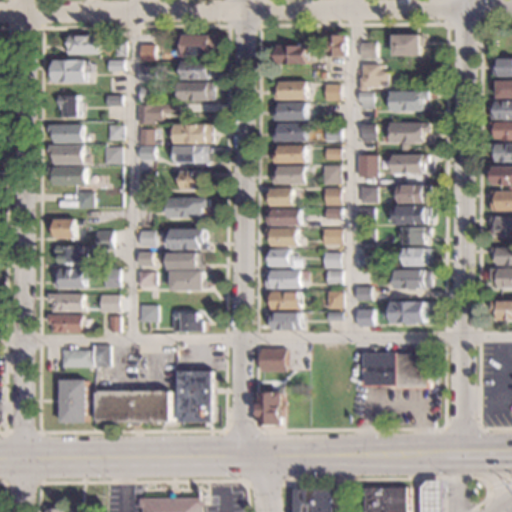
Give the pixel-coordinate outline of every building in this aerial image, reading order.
[(344,35),(348,35),(348,57),(329,57),(329,32),(344,32),(344,35)] [(422,56),(395,56),(396,34),(422,35),(422,56)] [(100,54),(69,54),(69,35),(100,35),(100,54)] [(215,57),(180,56),(178,54),(179,36),(183,36),(183,35),(216,35),(215,57)] [(126,57),(117,57),(117,40),(127,40),(126,57)] [(371,57),(359,57),(360,41),(371,41),(371,57)] [(141,60),(156,61),(157,45),(142,45),(141,60)] [(308,65),(278,65),(278,46),(308,46),(308,65)] [(511,76),(494,76),(495,57),(511,57),(511,76)] [(125,71),(110,71),(110,60),(125,60),(125,71)] [(88,64),(95,64),(96,74),(88,74),(88,82),(55,83),(55,80),(52,80),(52,64),(55,64),(55,61),(88,61),(88,64)] [(215,71),(210,71),(210,80),(183,79),(183,61),(215,61),(215,71)] [(381,70),(391,70),(390,81),(382,80),(382,86),(370,86),(370,90),(361,90),(361,78),(364,78),(364,65),(382,65),(381,70)] [(161,82),(139,82),(139,72),(143,72),(144,66),(161,67),(161,82)] [(309,100),(276,99),(276,89),(280,89),(280,81),(309,82),(309,100)] [(511,98),(499,98),(499,81),(511,81),(511,98)] [(214,101),(179,100),(180,82),(215,82),(214,101)] [(342,100),(327,100),(327,84),(342,84),(342,100)] [(157,102),(141,102),(141,87),(157,87),(157,102)] [(430,100),(424,100),(424,110),(393,110),(393,91),(430,91),(430,100)] [(375,109),(363,109),(363,102),(360,102),(361,92),(376,92),(375,109)] [(123,106),(108,106),(108,96),(123,95),(123,106)] [(81,117),(63,117),(63,106),(60,106),(60,96),(81,96),(81,117)] [(511,119),(492,119),(492,101),(511,101),(511,119)] [(308,120),(276,119),(276,108),(280,108),(280,102),(308,102),(308,120)] [(180,113),(164,112),(164,121),(155,121),(155,123),(139,123),(139,104),(180,104),(180,113)] [(511,122),(511,140),(503,140),(503,139),(496,138),(496,130),(491,130),(491,122),(511,122)] [(431,132),(425,132),(425,142),(392,142),(392,123),(431,123),(431,132)] [(213,143),(176,143),(176,124),(214,125),(213,143)] [(308,141),(275,141),(275,130),(279,130),(279,124),(308,124),(308,141)] [(377,141),(362,141),(362,124),(378,124),(377,141)] [(85,143),(56,143),(56,133),(50,133),(50,126),(85,125),(85,143)] [(125,140),(110,140),(110,125),(125,125),(125,140)] [(342,143),(326,143),(327,127),(342,127),(342,143)] [(156,144),(140,144),(140,129),(156,129),(156,144)] [(511,161),(496,161),(496,153),(491,153),(491,144),(511,144),(511,161)] [(85,163),(56,163),(56,155),(50,155),(50,145),(85,146),(85,163)] [(211,163),(175,163),(175,145),(211,145),(211,163)] [(308,163),(275,163),(275,152),(278,152),(278,145),(308,146),(308,163)] [(123,164),(106,164),(106,146),(123,147),(123,164)] [(156,160),(141,160),(141,146),(156,146),(156,160)] [(342,149),(342,159),(327,159),(327,149),(342,149)] [(430,164),(425,164),(425,174),(394,174),(394,154),(430,154),(430,164)] [(379,177),(359,177),(359,155),(379,156),(379,177)] [(342,184),(324,184),(325,165),(342,165),(342,184)] [(308,184),(275,184),(276,173),(278,173),(278,166),(308,166),(308,184)] [(88,184),(56,185),(56,184),(55,184),(54,177),(50,177),(50,168),(88,167),(88,184)] [(511,184),(492,184),(493,167),(511,167),(511,184)] [(209,177),(206,177),(206,190),(182,190),(182,171),(209,172),(209,177)] [(156,188),(141,188),(141,172),(157,172),(156,188)] [(432,203),(401,203),(401,185),(432,185),(432,203)] [(378,203),(361,202),(361,186),(378,187),(378,203)] [(295,206),(272,206),(272,202),(268,202),(268,192),(272,192),(272,188),(295,188),(295,206)] [(343,201),(341,201),(341,206),(329,206),(329,191),(343,191),(343,201)] [(511,210),(492,210),(493,191),(511,191),(511,210)] [(95,208),(80,208),(80,192),(95,192),(95,208)] [(153,198),(153,208),(140,208),(140,197),(153,198)] [(210,208),(203,208),(203,216),(169,216),(170,197),(210,197),(210,208)] [(432,215),(428,215),(428,224),(396,224),(396,206),(433,206),(432,215)] [(375,224),(359,223),(359,207),(375,208),(375,224)] [(342,220),(327,219),(327,208),(343,208),(342,220)] [(302,226),(268,226),(268,210),(302,210),(302,226)] [(511,235),(492,235),(492,216),(511,216),(511,235)] [(77,238),(57,238),(57,237),(53,237),(53,221),(77,220),(77,238)] [(433,236),(428,236),(428,244),(406,244),(406,227),(433,227),(433,236)] [(300,246),(272,246),(272,238),(268,238),(268,228),(300,228),(300,246)] [(208,244),(204,244),(204,249),(173,249),(174,229),(208,229),(208,244)] [(344,245),(325,244),(325,229),(344,229),(344,245)] [(376,243),(359,243),(359,229),(377,229),(376,243)] [(115,249),(98,249),(98,231),(115,231),(115,249)] [(157,245),(142,245),(142,231),(157,231),(157,245)] [(93,263),(61,263),(61,255),(57,255),(57,245),(94,246),(93,263)] [(511,264),(497,264),(497,256),(493,256),(493,247),(511,247),(511,264)] [(292,266),(272,266),(272,261),(267,261),(267,252),(272,252),(272,248),(292,249),(292,266)] [(432,257),(428,257),(428,266),(406,266),(406,249),(433,249),(432,257)] [(155,267),(140,266),(140,252),(155,253),(155,267)] [(342,268),(325,268),(325,252),(342,253),(342,268)] [(205,262),(208,262),(208,270),(171,270),(171,253),(205,253),(205,262)] [(374,267),(359,267),(359,256),(374,257),(374,267)] [(304,268),(295,268),(295,259),(304,259),(304,268)] [(121,288),(105,287),(105,268),(121,268),(121,288)] [(511,268),(511,287),(498,287),(499,280),(492,280),(492,268),(511,268)] [(88,288),(56,288),(57,269),(87,269),(88,269),(88,288)] [(433,288),(396,288),(396,269),(433,270),(433,288)] [(302,288),(267,288),(268,270),(302,270),(302,288)] [(343,285),(328,285),(328,270),(343,270),(343,285)] [(157,286),(140,285),(140,272),(157,272),(157,286)] [(208,293),(175,293),(175,273),(208,273),(208,293)] [(372,301),(357,301),(358,287),(373,288),(372,301)] [(344,308),(328,308),(329,291),(344,291),(344,308)] [(302,309),(272,309),(272,301),(267,301),(267,292),(303,292),(302,309)] [(85,312),(54,311),(54,303),(49,303),(49,293),(85,294),(85,312)] [(121,295),(102,295),(102,312),(121,312),(121,295)] [(511,319),(497,319),(497,310),(492,310),(492,300),(511,300),(511,319)] [(431,310),(427,310),(427,322),(393,322),(393,302),(431,303),(431,310)] [(159,322),(142,322),(142,305),(159,305),(159,322)] [(373,327),(358,327),(358,309),(374,309),(373,327)] [(344,321),(329,321),(329,312),(344,312),(344,321)] [(201,322),(207,322),(207,332),(175,332),(175,313),(201,313),(201,322)] [(303,330),(273,330),(273,322),(268,322),(268,313),(303,313),(303,330)] [(85,333),(54,333),(54,324),(49,324),(49,315),(85,315),(85,333)] [(126,332),(111,332),(111,316),(126,316),(126,332)] [(95,346),(96,366),(111,366),(111,346),(95,346)] [(288,372),(261,372),(261,348),(288,349),(288,372)] [(92,367),(62,367),(63,350),(91,350),(92,350),(92,367)] [(366,354),(366,385),(398,385),(398,388),(432,388),(431,353),(366,354)] [(215,422),(181,423),(180,371),(214,370),(215,422)] [(88,422),(62,422),(62,380),(88,380),(88,422)] [(170,392),(173,392),(173,421),(171,421),(171,422),(100,423),(100,422),(98,422),(98,393),(100,393),(100,391),(170,390),(170,392)] [(284,428),(260,428),(261,392),(285,392),(284,428)] [(444,511),(424,511),(424,486),(429,482),(444,482),(444,511)] [(408,511),(366,511),(366,488),(408,488),(408,511)] [(334,511),(293,511),(294,489),(335,490),(334,511)] [(175,494),(175,497),(205,497),(205,507),(202,507),(202,511),(141,511),(141,507),(138,507),(138,498),(168,498),(168,494),(169,492),(172,491),(175,494)]
